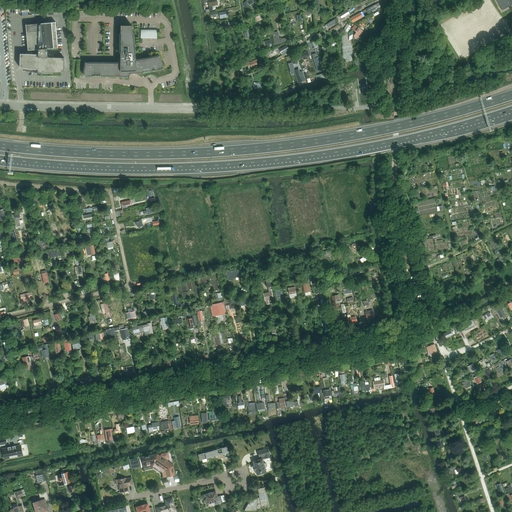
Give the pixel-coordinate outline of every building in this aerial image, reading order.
[(216,0),(208,1),(209,9),(209,11),(213,10),(212,6),(217,5),(216,0)] [(511,0),(496,0),(502,10),(511,4),(511,0)] [(342,17),(355,12),(353,8),(340,13),(342,17)] [(360,12),(350,18),(353,23),(363,17),(360,12)] [(338,18),(325,25),(327,28),(340,22),(338,18)] [(24,68),(23,71),(28,72),(34,72),(38,72),(42,73),(46,73),(50,73),(54,73),(57,72),(60,72),(63,72),(64,57),(59,57),(48,57),(47,49),(58,48),(55,22),(27,24),(27,30),(26,30),(28,50),(38,49),(38,54),(20,54),(20,67),(24,68)] [(84,70),(84,76),(129,76),(130,73),(137,73),(142,72),(147,71),(153,71),(158,69),(163,68),(162,62),(162,63),(159,56),(155,57),(150,58),(145,59),(141,60),(136,60),(132,25),(121,25),(120,63),(86,63),(85,70),(84,70)] [(354,25),(351,29),(356,32),(353,36),(356,38),(359,35),(360,36),(363,31),(354,25)] [(244,32),(245,38),(246,38),(252,37),(250,28),(247,28),(248,32),(244,32)] [(157,39),(157,30),(141,29),(141,38),(157,39)] [(278,32),(272,33),(274,45),(282,43),(282,42),(287,42),(286,38),(279,39),(278,32)] [(315,53),(312,54),(317,71),(323,69),(320,57),(317,57),(315,53)] [(247,62),(249,67),(259,63),(257,58),(247,62)] [(299,69),(294,71),(298,83),(305,80),(302,71),(299,72),(299,69)] [(127,206),(131,205),(130,200),(121,202),(122,207),(123,208),(126,207),(126,206),(127,206)] [(20,213),(13,214),(14,218),(15,217),(17,226),(21,225),(19,218),(21,217),(20,213)] [(139,221),(134,222),(135,223),(136,225),(137,226),(138,227),(139,228),(140,228),(141,229),(143,229),(142,219),(139,219),(139,221)] [(92,230),(92,227),(91,224),(87,225),(87,224),(86,224),(84,225),(87,239),(90,239),(89,231),(92,230)] [(62,239),(62,241),(63,246),(64,246),(71,243),(69,239),(68,237),(62,239)] [(44,241),(42,241),(41,239),(37,241),(37,243),(40,251),(46,249),(44,241)] [(96,254),(94,245),(85,247),(87,256),(96,254)] [(230,270),(225,273),(228,279),(232,279),(238,275),(239,272),(233,271),(231,272),(230,270)] [(350,283),(342,285),(344,295),(352,293),(350,283)] [(269,292),(263,293),(265,300),(265,301),(266,304),(270,303),(269,300),(273,299),(271,291),(270,287),(267,287),(269,292)] [(253,291),(249,292),(250,298),(254,297),(255,303),(258,302),(259,304),(262,303),(261,301),(265,300),(263,293),(263,292),(257,293),(253,294),(253,291)] [(32,292),(20,295),(22,303),(28,302),(27,299),(33,298),(32,292)] [(340,295),(331,296),(333,309),(340,309),(339,301),(341,301),(340,295)] [(243,298),(239,299),(241,308),(242,308),(245,307),(244,305),(250,304),(248,297),(243,298)] [(231,304),(229,304),(230,309),(232,308),(238,307),(237,302),(235,303),(235,301),(230,302),(231,304)] [(212,317),(226,314),(224,302),(210,305),(212,317)] [(107,303),(101,304),(102,310),(105,309),(107,316),(110,315),(109,312),(107,303)] [(147,311),(144,312),(145,317),(151,316),(150,309),(154,308),(153,306),(146,307),(147,311)] [(199,306),(195,307),(195,311),(197,311),(198,321),(198,324),(201,324),(200,321),(203,320),(203,316),(204,316),(204,311),(202,311),(202,310),(200,311),(199,306)] [(367,320),(374,318),(372,310),(365,312),(367,320)] [(90,314),(90,317),(88,317),(90,323),(97,322),(96,319),(95,313),(94,313),(90,314)] [(191,318),(186,319),(188,327),(189,329),(194,328),(193,326),(194,325),(194,326),(198,325),(195,314),(192,315),(193,318),(191,319),(191,318)] [(23,327),(25,326),(26,330),(30,329),(29,325),(30,325),(28,319),(21,320),(23,327)] [(35,326),(36,326),(36,328),(44,326),(43,322),(42,323),(41,323),(40,319),(33,321),(34,326),(35,326)] [(457,334),(475,325),(472,320),(454,330),(457,334)] [(18,323),(11,325),(13,331),(20,330),(18,323)] [(147,324),(142,325),(144,332),(148,331),(148,334),(153,333),(151,323),(146,323),(147,324)] [(142,325),(131,328),(133,335),(144,332),(142,325)] [(113,328),(107,330),(109,338),(115,337),(113,328)] [(127,328),(120,330),(121,336),(124,336),(125,340),(129,339),(127,328)] [(444,340),(453,335),(451,330),(442,334),(444,340)] [(216,343),(227,343),(227,335),(225,335),(225,333),(221,333),(221,336),(216,336),(216,343)] [(68,339),(64,340),(65,343),(64,343),(66,352),(67,351),(72,350),(71,342),(70,342),(69,342),(68,339)] [(434,354),(437,353),(434,344),(426,347),(429,357),(431,356),(432,359),(435,358),(434,354)] [(48,349),(41,350),(43,358),(50,357),(48,349)] [(6,359),(10,358),(9,354),(0,356),(0,359),(1,364),(6,363),(5,359),(6,359)] [(29,354),(22,356),(26,371),(33,369),(29,354)] [(357,383),(353,384),(352,375),(350,376),(351,382),(350,383),(352,395),(355,395),(354,391),(358,390),(357,383)] [(383,380),(381,381),(380,378),(374,379),(375,382),(374,382),(374,387),(375,387),(384,386),(383,380)] [(362,391),(369,390),(369,392),(371,392),(370,387),(370,388),(369,385),(369,382),(361,383),(361,386),(362,391)] [(320,387),(313,388),(314,394),(319,393),(320,395),(321,395),(320,387)] [(342,394),(341,394),(339,387),(337,387),(336,387),(337,390),(333,391),(334,394),(337,393),(338,395),(338,397),(342,397),(342,395),(342,394)] [(330,390),(323,391),(324,397),(324,399),(331,398),(331,396),(330,390)] [(220,396),(223,408),(227,407),(226,400),(230,399),(229,395),(220,396)] [(250,405),(249,405),(248,405),(248,402),(248,400),(245,400),(246,407),(247,407),(248,415),(257,414),(256,411),(256,409),(255,409),(255,405),(250,405)] [(174,418),(175,421),(172,421),(173,427),(176,427),(176,428),(180,427),(178,417),(174,418)] [(172,431),(171,424),(170,420),(168,421),(161,422),(162,430),(169,429),(170,431),(172,431)] [(158,426),(158,422),(152,423),(152,426),(149,427),(149,432),(153,431),(153,429),(156,428),(155,426),(158,426)] [(433,427),(430,428),(431,431),(433,430),(436,436),(436,435),(440,434),(437,428),(434,429),(433,427)] [(111,429),(104,430),(106,441),(112,440),(111,429)] [(4,457),(22,453),(20,445),(16,446),(12,446),(12,447),(11,447),(11,446),(8,447),(8,448),(3,449),(4,457)] [(227,446),(217,449),(217,450),(219,455),(229,452),(227,446)] [(217,450),(217,449),(198,455),(200,460),(219,455),(217,450)] [(253,461),(257,475),(266,472),(265,468),(266,467),(267,466),(267,465),(267,464),(266,463),(264,463),(263,463),(262,459),(270,457),(267,449),(257,452),(259,457),(260,459),(253,461)] [(156,454),(142,457),(142,458),(141,458),(141,459),(142,462),(142,463),(143,463),(143,466),(154,463),(165,470),(166,477),(174,475),(172,465),(166,461),(169,458),(167,452),(162,453),(159,457),(156,454)] [(36,475),(35,475),(37,483),(45,481),(43,477),(46,477),(44,470),(35,472),(36,475)] [(69,478),(68,476),(69,475),(68,472),(64,473),(64,471),(61,472),(61,474),(56,475),(57,479),(58,478),(59,481),(58,481),(59,486),(64,484),(64,485),(67,484),(71,483),(70,482),(70,481),(69,478)] [(118,484),(120,492),(128,490),(127,484),(129,484),(129,485),(133,484),(132,478),(126,479),(126,478),(122,479),(121,478),(120,479),(117,480),(116,480),(117,485),(118,484)] [(244,511),(257,510),(257,503),(260,503),(260,504),(261,504),(261,503),(267,502),(264,487),(265,487),(257,488),(259,498),(257,498),(257,497),(256,497),(255,497),(255,498),(253,499),(251,501),(250,502),(249,503),(247,504),(246,506),(245,508),(245,509),(244,511)] [(36,502),(37,504),(34,504),(35,507),(34,507),(34,510),(35,510),(36,511),(43,511),(44,511),(43,509),(47,508),(45,501),(49,500),(49,501),(49,500),(46,491),(39,493),(41,500),(36,501),(36,502)] [(215,505),(222,503),(220,496),(217,497),(215,492),(211,493),(211,492),(209,493),(209,494),(205,495),(206,499),(205,500),(205,503),(207,502),(207,504),(214,502),(215,505)] [(166,505),(157,507),(157,511),(167,511),(170,511),(171,511),(174,511),(175,510),(172,498),(165,500),(166,505)]
